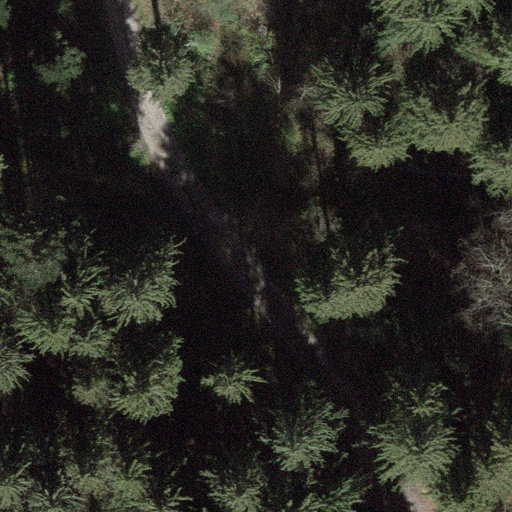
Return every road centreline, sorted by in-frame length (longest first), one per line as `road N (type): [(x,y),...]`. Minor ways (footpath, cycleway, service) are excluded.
road 1 (track): [(419,511),(328,350),(159,158),(123,0)]
road 2 (track): [(371,0),(447,63),(511,89)]
